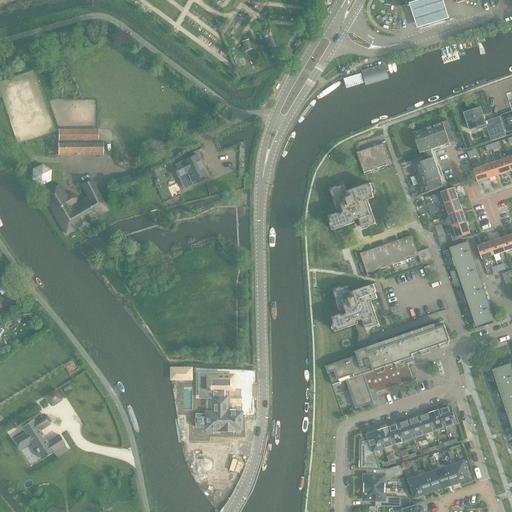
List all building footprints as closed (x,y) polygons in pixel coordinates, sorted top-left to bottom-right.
[(442,0),(428,0),(409,6),(415,28),(448,18),(442,0)] [(389,80),(385,66),(343,79),(346,88),(365,83),(366,87),(389,80)] [(481,108),(464,113),(469,130),(478,127),(479,130),(486,127),(491,141),(506,136),(503,127),(499,116),(493,119),(485,121),(481,108)] [(511,112),(502,116),(507,132),(511,129),(511,112)] [(420,154),(454,142),(447,121),(441,122),(443,126),(414,136),(420,154)] [(58,155),(102,155),(102,142),(89,142),(89,133),(58,133),(58,155)] [(463,136),(467,149),(474,146),(470,133),(463,136)] [(497,143),(490,145),(492,151),(499,148),(497,143)] [(369,148),(370,150),(376,167),(383,165),(383,166),(389,164),(383,145),(377,147),(377,146),(369,148)] [(377,169),(376,167),(370,150),(364,152),(364,150),(356,153),(363,172),(370,169),(370,171),(377,169)] [(426,193),(443,187),(440,178),(443,177),(439,166),(436,167),(431,153),(425,155),(425,156),(411,161),(412,166),(416,164),(426,193)] [(182,162),(173,166),(177,177),(178,177),(184,189),(205,180),(204,176),(206,175),(205,172),(205,171),(204,172),(203,169),(204,168),(203,168),(197,155),(182,161),(182,162)] [(507,158),(496,162),(500,175),(511,171),(507,158)] [(496,162),(484,166),(489,179),(500,175),(496,162)] [(477,183),(489,179),(484,166),(473,170),(477,183)] [(156,169),(151,172),(153,178),(159,175),(156,169)] [(118,194),(148,182),(144,170),(114,183),(118,194)] [(94,216),(107,210),(91,180),(82,185),(88,196),(75,203),(74,202),(76,198),(74,194),(69,193),(65,195),(59,184),(43,194),(66,233),(87,221),(88,222),(95,218),(94,216)] [(367,200),(374,198),(369,184),(346,192),(344,185),(330,190),(338,213),(329,216),(334,230),(359,221),(361,228),(375,223),(367,200)] [(441,193),(445,204),(458,200),(454,188),(441,193)] [(445,204),(449,216),(462,211),(458,200),(445,204)] [(427,204),(429,210),(435,208),(433,202),(427,204)] [(449,216),(453,227),(466,222),(462,211),(449,216)] [(466,222),(453,227),(448,229),(453,242),(462,238),(462,237),(470,234),(466,222)] [(435,227),(437,233),(443,230),(441,225),(435,227)] [(511,234),(501,238),(505,252),(511,249),(511,234)] [(420,264),(421,264),(432,260),(428,248),(417,252),(412,237),(406,239),(406,238),(398,240),(398,242),(399,241),(405,259),(412,257),(412,258),(418,257),(420,264)] [(501,238),(489,242),(494,256),(496,262),(501,260),(499,254),(505,252),(501,238)] [(385,245),(386,246),(392,263),(399,261),(399,263),(406,261),(405,259),(399,241),(398,242),(394,243),(393,242),(385,245)] [(448,249),(454,269),(475,262),(468,242),(448,249)] [(482,260),(494,256),(489,242),(478,246),(482,260)] [(372,249),(373,250),(379,268),(386,265),(386,267),(393,265),(392,263),(386,246),(380,248),(380,246),(372,249)] [(380,269),(379,268),(373,250),(368,252),(367,251),(359,253),(366,272),(373,270),(374,271),(380,269)] [(454,269),(461,289),(481,282),(475,262),(454,269)] [(461,289),(468,309),(488,303),(481,282),(461,289)] [(358,350),(365,348),(366,340),(368,339),(365,328),(379,323),(371,301),(377,299),(372,284),(349,292),(347,286),(333,291),(341,314),(332,317),(337,331),(356,324),(359,335),(358,350)] [(468,309),(475,329),(495,323),(488,303),(468,309)] [(4,328),(13,322),(10,318),(2,324),(4,328)] [(445,325),(435,328),(434,325),(371,346),(365,348),(358,350),(355,351),(357,355),(325,366),(332,384),(346,380),(356,408),(373,402),(373,404),(374,404),(371,395),(413,380),(406,359),(405,357),(412,354),(449,341),(445,325)] [(490,368),(496,389),(511,383),(511,368),(510,362),(490,368)] [(207,373),(198,373),(198,377),(206,377),(206,389),(206,391),(212,391),(212,390),(224,390),(233,390),(233,389),(233,376),(207,376),(207,373)] [(511,383),(496,389),(503,409),(511,406),(511,383)] [(57,387),(45,395),(52,406),(65,399),(57,387)] [(195,419),(195,423),(196,423),(196,427),(206,427),(206,429),(206,432),(219,432),(234,432),(241,432),(241,429),(241,413),(241,389),(233,389),(233,390),(224,390),(212,390),(212,391),(206,391),(206,389),(206,413),(206,414),(195,414),(195,419)] [(511,429),(511,406),(503,409),(510,430),(511,429)] [(450,407),(439,411),(445,427),(458,423),(454,411),(452,412),(450,407)] [(430,414),(429,414),(435,431),(445,427),(439,411),(439,410),(429,413),(430,414)] [(24,432),(12,440),(18,449),(31,441),(42,459),(53,452),(53,451),(64,444),(58,434),(47,442),(39,429),(49,423),(43,413),(33,420),(33,419),(21,427),(24,432)] [(419,417),(425,434),(435,431),(429,414),(419,417)] [(419,418),(409,421),(414,438),(425,434),(419,417),(419,418)] [(399,424),(398,424),(404,441),(414,438),(409,421),(399,424)] [(398,425),(388,428),(394,445),(404,441),(398,424),(398,425)] [(379,431),(378,431),(384,448),(394,445),(388,428),(388,427),(378,430),(379,431)] [(367,435),(368,438),(369,438),(372,448),(365,450),(371,466),(378,463),(374,452),(384,448),(378,431),(367,435)] [(360,461),(359,461),(359,467),(360,467),(360,470),(367,470),(367,475),(364,475),(364,488),(363,488),(385,488),(385,480),(402,474),(399,466),(388,469),(380,469),(378,463),(371,466),(365,450),(372,448),(369,438),(368,438),(360,441),(360,461)] [(456,464),(454,457),(450,458),(453,465),(454,464),(460,482),(471,479),(471,478),(470,478),(464,461),(456,464)] [(451,486),(452,486),(445,467),(438,470),(436,463),(432,464),(434,471),(436,470),(442,488),(451,485),(451,486)] [(452,485),(460,482),(454,464),(453,465),(445,467),(452,486),(452,485)] [(433,493),(433,492),(427,473),(420,476),(417,469),(414,471),(416,477),(418,476),(424,495),(433,492),(433,493)] [(433,491),(442,488),(436,470),(434,471),(427,473),(433,492),(434,492),(433,491)] [(415,498),(424,495),(418,476),(416,477),(408,480),(415,499),(415,498)] [(385,496),(385,488),(363,488),(364,488),(364,500),(375,501),(375,506),(400,507),(400,500),(400,498),(385,496)]
